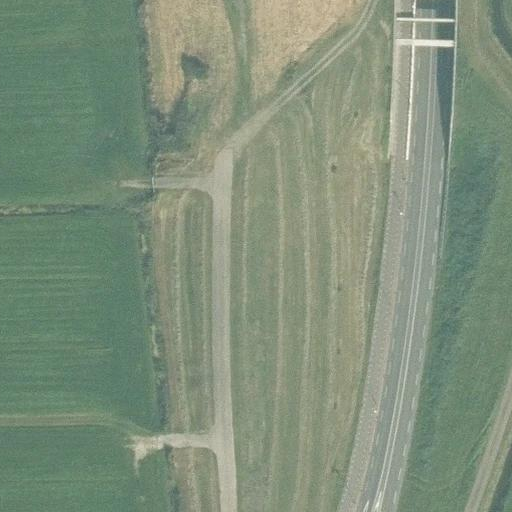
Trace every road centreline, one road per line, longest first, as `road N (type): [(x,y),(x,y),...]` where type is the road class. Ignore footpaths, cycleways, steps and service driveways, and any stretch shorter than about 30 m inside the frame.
road 1 (primary): [(381,485),(420,231),(434,0)]
road 2 (unclassified): [(227,511),(221,160)]
road 3 (unclassified): [(511,385),(468,511)]
